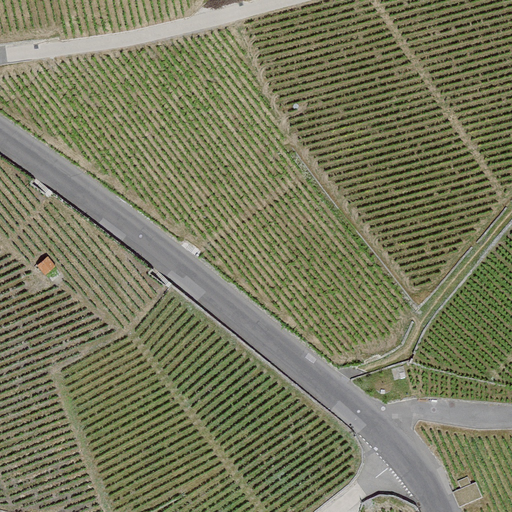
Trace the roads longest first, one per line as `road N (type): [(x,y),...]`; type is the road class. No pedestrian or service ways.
road 1 (unclassified): [(0,123),(369,413),(425,470),(450,511)]
road 2 (track): [(277,0),(142,35),(0,54)]
road 3 (track): [(384,428),(417,402),(511,410)]
